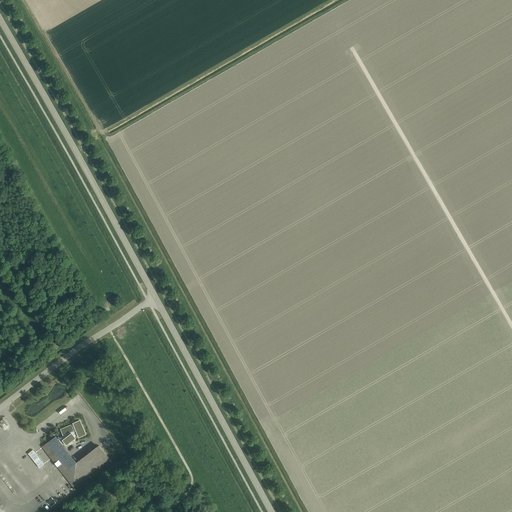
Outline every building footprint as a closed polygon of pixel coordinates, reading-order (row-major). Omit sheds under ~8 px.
[(78,435),(78,437),(85,434),(79,420),(73,423),(73,425),(72,426),(71,425),(60,429),(63,436),(62,436),(56,440),(54,437),(42,447),(73,487),(109,459),(99,447),(76,465),(61,445),(64,443),(66,444),(75,437),(74,437),(78,435)] [(100,427),(108,439),(111,437),(103,425),(100,427)] [(7,463),(14,470),(17,467),(10,460),(7,463)] [(36,474),(31,478),(35,483),(39,480),(38,478),(39,477),(36,474)] [(58,504),(60,506),(66,499),(60,494),(54,501),(58,504)]
